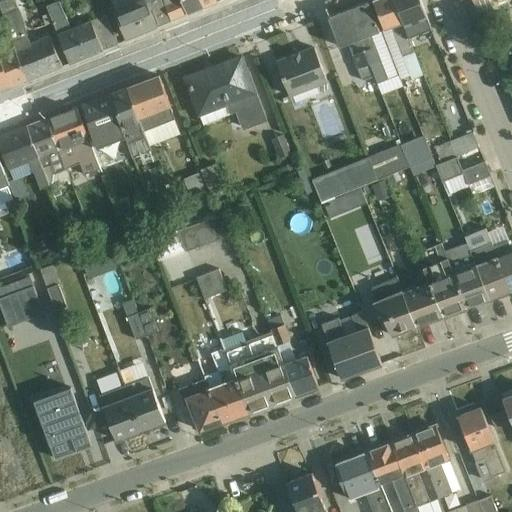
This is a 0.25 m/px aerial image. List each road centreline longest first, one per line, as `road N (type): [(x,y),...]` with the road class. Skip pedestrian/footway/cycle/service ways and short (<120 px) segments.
road 1 (residential): [(511,338),(44,511)]
road 2 (tertiary): [(0,118),(291,0)]
road 3 (residential): [(511,158),(451,0)]
